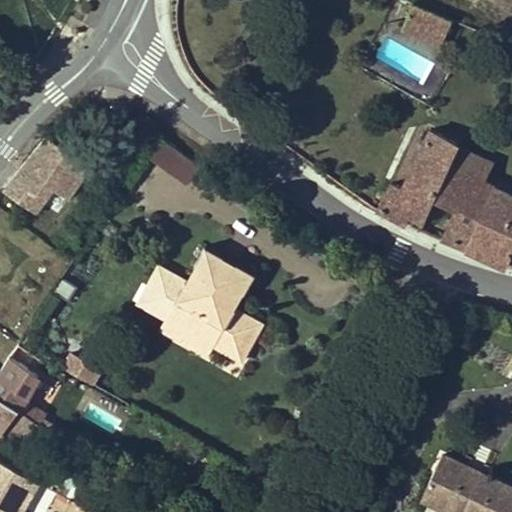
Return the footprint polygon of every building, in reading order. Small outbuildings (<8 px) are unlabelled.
[(442,45),(452,19),(413,3),(404,28),(442,45)] [(431,129),(403,188),(393,183),(379,209),(405,222),(409,213),(422,220),(418,228),(433,235),(442,239),(467,248),(506,266),(508,260),(511,251),(511,192),(485,180),(450,164),(458,146),(460,142),(431,129)] [(44,135),(0,191),(43,224),(87,168),(44,135)] [(187,184),(200,165),(165,139),(151,159),(187,184)] [(458,146),(450,164),(485,180),(493,162),(458,146)] [(418,228),(422,220),(409,213),(405,222),(418,228)] [(251,316),(233,306),(242,291),(244,292),(254,272),(237,263),(233,270),(219,262),(223,255),(206,245),(196,265),(198,266),(189,281),(159,265),(149,284),(189,306),(176,328),(213,348),(215,344),(231,353),(251,316)] [(237,263),(223,255),(219,262),(233,270),(237,263)] [(69,299),(76,286),(64,278),(56,291),(69,299)] [(189,306),(149,284),(138,302),(167,318),(161,328),(209,355),(213,348),(176,328),(189,306)] [(242,359),(263,323),(251,316),(231,353),(242,359)] [(212,363),(238,376),(243,366),(217,353),(212,363)] [(68,355),(61,369),(92,385),(99,371),(68,355)] [(26,399),(0,382),(0,396),(19,409),(26,399)] [(0,396),(0,406),(14,416),(19,409),(0,396)] [(46,412),(26,399),(19,409),(38,421),(46,412)] [(14,416),(0,406),(0,433),(1,434),(14,416)] [(21,445),(38,421),(19,409),(14,416),(1,434),(21,445)] [(64,493),(78,469),(66,462),(53,455),(27,445),(15,466),(40,480),(64,493)] [(511,511),(511,486),(480,472),(478,477),(466,472),(469,466),(442,454),(426,489),(458,504),(453,511),(511,511)] [(64,493),(40,480),(15,466),(0,457),(0,511),(21,511),(25,506),(37,511),(47,509),(51,502),(66,511),(73,498),(64,493)] [(478,477),(480,472),(469,466),(466,472),(478,477)] [(450,511),(453,511),(458,504),(426,489),(421,499),(450,511)] [(89,507),(73,498),(66,511),(68,511),(86,511),(89,508),(89,507)]
